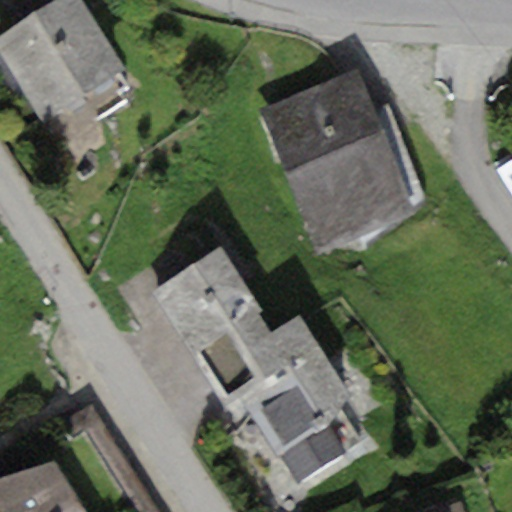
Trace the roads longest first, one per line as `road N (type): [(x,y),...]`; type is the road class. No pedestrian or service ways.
road 1 (residential): [(0,181),(201,511)]
road 2 (residential): [(466,6),(461,126),(471,171),(511,240)]
